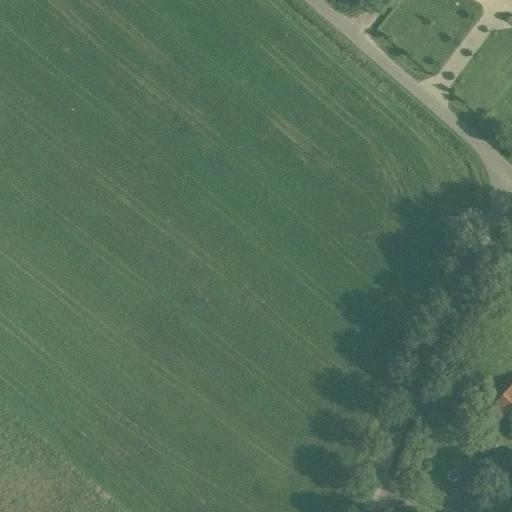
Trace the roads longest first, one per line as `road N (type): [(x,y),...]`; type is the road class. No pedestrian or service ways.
road 1 (unclassified): [(511,179),(397,429),(371,511)]
road 2 (unclassified): [(330,0),(511,160)]
